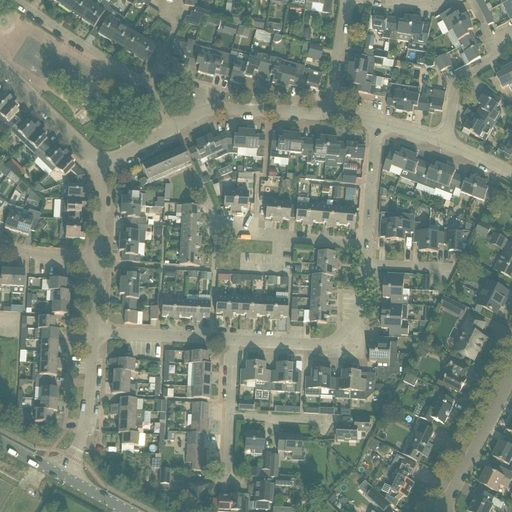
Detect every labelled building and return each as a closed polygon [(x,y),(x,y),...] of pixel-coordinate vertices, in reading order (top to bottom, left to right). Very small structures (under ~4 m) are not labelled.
[(61,0),(58,5),(69,13),(78,0),(61,0)] [(81,21),(92,5),(84,0),(78,0),(69,13),(81,21)] [(95,25),(107,8),(109,6),(100,0),(95,0),(92,5),(81,21),(93,29),(95,25)] [(306,0),(306,8),(305,11),(311,12),(312,5),(324,7),(323,14),(331,15),(333,0),(306,0)] [(511,0),(510,1),(502,5),(511,22),(511,20),(511,0)] [(482,15),(489,12),(483,1),(477,4),(482,15)] [(160,14),(147,7),(144,13),(156,20),(160,14)] [(194,14),(202,16),(210,18),(212,11),(196,7),(196,9),(194,14)] [(110,10),(107,8),(95,25),(101,29),(97,35),(109,43),(120,26),(124,19),(110,10)] [(453,32),(470,23),(466,15),(463,17),(458,8),(440,17),(448,33),(453,31),(453,32)] [(482,15),(489,27),(495,24),(490,15),(489,12),(482,15)] [(201,22),(202,16),(194,14),(191,13),(190,18),(190,19),(201,22)] [(390,40),(394,20),(384,18),(384,16),(376,14),(375,19),(373,31),(378,32),(378,34),(383,35),(382,39),(390,40)] [(232,19),(231,24),(247,26),(247,21),(248,18),(232,16),(232,19)] [(409,42),(410,38),(413,19),(405,18),(404,21),(394,20),(390,40),(409,43),(409,42)] [(422,21),(413,19),(410,38),(409,42),(409,43),(428,47),(429,44),(429,40),(430,35),(432,26),(421,24),(422,21)] [(273,32),(274,25),(268,23),(266,30),(273,32)] [(463,48),(475,42),(471,32),(474,30),(470,23),(453,32),(461,48),(462,49),(463,48)] [(109,43),(121,50),(131,33),(120,26),(109,43)] [(256,30),(254,39),(272,43),(274,35),(256,30)] [(310,31),(302,30),(301,40),(308,42),(310,31)] [(133,57),(143,41),(131,33),(121,50),(133,57)] [(281,41),(282,37),(274,35),(272,43),(276,44),(277,44),(280,43),(281,41)] [(168,52),(172,53),(172,54),(171,60),(178,62),(177,65),(187,68),(193,46),(194,46),(195,42),(188,40),(186,45),(177,42),(177,41),(174,40),(170,47),(168,52)] [(150,58),(156,62),(164,45),(159,42),(156,48),(143,41),(133,57),(146,65),(150,58)] [(471,65),(481,59),(478,52),(480,51),(475,42),(463,48),(462,49),(464,54),(460,56),(465,66),(470,64),(471,65)] [(205,76),(210,58),(212,51),(193,46),(187,68),(198,70),(197,74),(205,76)] [(307,59),(319,62),(323,49),(311,46),(307,59)] [(230,56),(212,51),(210,58),(205,76),(213,78),(214,75),(224,78),(230,56)] [(375,59),(387,61),(388,54),(376,52),(375,59)] [(253,76),(263,79),(269,57),(255,53),(253,61),(248,59),(248,61),(247,66),(244,77),(252,79),(253,76)] [(388,54),(387,61),(388,61),(394,62),(396,54),(389,53),(388,54)] [(248,61),(248,59),(230,54),(224,78),(234,81),(233,84),(241,86),(244,77),(247,66),(248,61)] [(368,77),(368,76),(369,65),(387,67),(388,61),(387,61),(375,59),(356,56),(354,66),(350,66),(349,74),(368,77)] [(446,56),(440,59),(446,70),(452,67),(446,56)] [(281,61),(269,57),(263,79),(272,81),(271,85),(280,87),(284,70),(286,62),(281,61)] [(425,66),(426,58),(419,57),(418,64),(425,66)] [(446,70),(440,59),(435,62),(441,73),(446,70)] [(289,86),(299,89),(304,70),(304,67),(297,65),(295,73),(284,70),(280,87),(288,89),(289,86)] [(511,65),(501,71),(503,74),(497,77),(503,90),(509,87),(511,92),(511,65)] [(304,70),(299,89),(309,92),(310,89),(318,91),(321,79),(320,79),(322,75),(304,70)] [(351,83),(350,93),(370,96),(372,86),(376,87),(377,78),(368,76),(368,77),(349,74),(348,82),(351,83)] [(408,96),(396,94),(397,86),(390,85),(389,91),(390,91),(388,99),(387,107),(397,108),(397,112),(405,113),(408,96)] [(374,93),(373,96),(388,99),(390,91),(389,91),(383,90),(382,95),(374,93)] [(446,94),(433,92),(433,96),(432,101),(427,100),(424,113),(435,115),(435,112),(443,113),(446,94)] [(0,95),(0,94),(0,113),(12,101),(5,95),(3,98),(0,95)] [(408,96),(405,113),(413,115),(414,111),(424,113),(427,100),(420,99),(420,98),(408,96)] [(482,107),(477,116),(495,126),(502,115),(496,112),(499,107),(501,103),(498,100),(494,97),(491,102),(483,98),(480,97),(477,102),(479,105),(482,107)] [(0,113),(0,121),(6,127),(9,123),(14,127),(24,117),(16,110),(18,108),(12,101),(0,113)] [(489,138),(495,126),(477,116),(472,124),(468,122),(464,130),(486,143),(489,138)] [(27,142),(40,129),(34,122),(31,125),(24,117),(14,127),(19,132),(15,136),(24,145),(27,142)] [(47,135),(40,129),(27,142),(24,145),(33,155),(37,150),(42,154),(42,155),(52,145),(44,137),(47,135)] [(224,135),(228,154),(237,155),(237,150),(245,151),(246,132),(237,132),(237,136),(224,135)] [(246,132),(245,151),(244,157),(263,158),(264,147),(264,137),(254,136),(255,133),(246,132)] [(213,162),(228,154),(224,135),(212,140),(211,137),(203,140),(213,162)] [(272,137),(270,157),(279,158),(279,160),(289,161),(289,154),(291,136),(283,135),(282,138),(272,137)] [(302,158),(307,158),(308,158),(309,141),(299,140),(299,137),(291,136),(289,154),(301,155),(302,158)] [(307,158),(306,164),(310,165),(312,166),(314,165),(315,164),(314,163),(326,164),(326,157),(328,139),(320,138),(319,142),(309,141),(308,158),(307,158)] [(335,164),(337,164),(345,165),(347,144),(336,143),(336,140),(328,139),(326,157),(335,158),(335,164)] [(206,164),(210,171),(216,168),(213,162),(203,140),(195,144),(197,147),(188,151),(192,160),(193,163),(199,160),(200,162),(206,160),(208,163),(206,164)] [(509,160),(511,154),(511,144),(509,143),(506,148),(501,145),(498,150),(503,153),(502,155),(501,156),(509,160)] [(347,144),(345,165),(347,165),(348,158),(351,158),(351,160),(364,161),(365,149),(357,148),(357,145),(347,144)] [(52,173),(55,170),(68,156),(62,150),(59,152),(52,145),(42,155),(42,154),(37,159),(52,173)] [(190,167),(187,159),(183,149),(177,152),(178,154),(168,158),(167,156),(157,161),(158,162),(147,167),(147,165),(141,167),(145,176),(149,185),(190,167)] [(391,151),(383,171),(390,174),(392,168),(402,172),(403,172),(410,155),(402,152),(401,155),(391,151)] [(403,172),(402,172),(400,178),(418,185),(418,184),(421,177),(426,164),(416,161),(418,158),(410,155),(403,172)] [(66,177),(68,182),(85,176),(72,164),(74,162),(68,156),(55,170),(64,179),(66,177)] [(16,171),(19,167),(12,160),(9,164),(16,171)] [(436,190),(445,168),(437,165),(435,168),(426,164),(421,177),(418,184),(418,185),(435,192),(436,190)] [(232,168),(220,171),(222,176),(233,173),(232,168)] [(445,168),(436,190),(453,196),(456,190),(461,178),(455,175),(456,172),(452,171),(445,168)] [(357,172),(344,171),(343,177),(343,184),(355,185),(357,172)] [(129,189),(133,189),(134,179),(142,176),(140,172),(130,177),(129,189)] [(343,184),(343,177),(341,175),(335,184),(343,185),(343,184)] [(67,201),(86,202),(87,193),(84,193),(85,176),(68,182),(70,187),(68,187),(67,201)] [(461,178),(456,190),(462,192),(461,194),(473,198),(479,181),(472,178),(470,181),(461,178)] [(282,182),(284,190),(291,189),(289,181),(282,182)] [(487,184),(479,181),(473,198),(484,203),(485,201),(491,203),(496,191),(486,187),(487,184)] [(133,189),(129,189),(125,188),(125,198),(121,198),(121,206),(139,207),(145,208),(145,196),(138,196),(139,189),(133,189)] [(346,205),(356,205),(356,188),(346,188),(346,205)] [(235,213),(236,193),(224,193),(223,210),(230,210),(229,213),(235,213)] [(236,193),(235,213),(240,213),(240,211),(247,211),(248,194),(236,193)] [(407,195),(405,199),(412,202),(414,195),(410,193),(407,195)] [(54,214),(55,199),(46,199),(45,213),(54,214)] [(0,223),(5,211),(8,205),(0,200),(0,223)] [(60,220),(62,220),(82,221),(82,210),(86,210),(86,202),(67,201),(61,200),(59,220),(60,220)] [(267,203),(266,210),(265,220),(272,220),(272,223),(277,224),(279,204),(267,203)] [(279,204),(277,224),(282,224),(283,221),(289,222),(290,205),(279,204)] [(5,211),(0,223),(6,226),(5,230),(16,234),(22,217),(23,212),(24,210),(17,208),(8,205),(5,211)] [(139,207),(121,206),(120,215),(124,215),(123,225),(146,226),(146,219),(139,219),(139,207)] [(302,226),(307,226),(309,207),(297,206),(296,222),(302,223),(302,226)] [(199,208),(189,207),(182,207),(181,219),(202,220),(202,215),(199,214),(199,208)] [(309,207),(307,226),(312,227),(313,223),(319,224),(320,207),(309,207)] [(320,207),(319,224),(326,224),(325,227),(331,228),(332,208),(320,207)] [(332,208),(331,228),(336,228),(336,225),(343,226),(344,209),(332,208)] [(344,209),(343,226),(349,226),(349,230),(355,230),(356,210),(344,209)] [(35,234),(37,225),(41,214),(30,211),(27,218),(22,217),(16,234),(28,237),(30,232),(35,234)] [(395,242),(397,215),(388,214),(387,215),(387,221),(382,220),(380,239),(386,239),(386,241),(395,242)] [(407,215),(397,215),(395,242),(404,242),(405,235),(414,235),(414,224),(415,216),(411,216),(407,216),(407,215)] [(181,219),(181,230),(197,231),(198,225),(201,225),(202,220),(181,219)] [(82,221),(62,220),(61,227),(60,227),(59,240),(84,241),(85,232),(81,232),(82,221)] [(430,233),(430,226),(423,226),(423,225),(421,224),(420,223),(419,224),(414,224),(414,235),(413,244),(420,245),(419,253),(429,253),(430,233)] [(478,228),(475,234),(486,239),(491,229),(480,223),(478,228)] [(475,234),(478,228),(466,224),(465,232),(469,232),(474,235),(475,234)] [(119,235),(119,244),(138,245),(138,244),(144,245),(145,233),(146,233),(147,227),(146,227),(146,226),(123,225),(123,235),(119,235)] [(430,226),(430,233),(429,253),(438,254),(438,246),(444,246),(445,234),(439,234),(439,227),(430,226)] [(153,227),(153,236),(162,237),(163,227),(159,227),(153,227)] [(181,230),(180,242),(200,243),(200,238),(197,238),(197,231),(181,230)] [(458,234),(448,233),(445,233),(445,234),(444,246),(450,247),(449,252),(461,253),(462,251),(462,244),(470,244),(474,235),(469,232),(465,232),(458,231),(458,234)] [(511,245),(506,243),(507,242),(494,236),(490,245),(504,252),(495,272),(511,279),(511,245)] [(180,242),(179,254),(196,255),(197,248),(200,248),(200,243),(180,242)] [(118,252),(122,252),(122,263),(132,263),(135,263),(142,264),(142,257),(137,257),(138,245),(119,244),(118,252)] [(318,253),(317,265),(337,266),(338,261),(334,261),(335,254),(318,253)] [(196,255),(179,254),(178,266),(199,267),(199,262),(196,261),(196,255)] [(317,265),(316,276),(329,277),(333,277),(334,271),(337,271),(337,266),(317,265)] [(146,273),(146,270),(124,269),(124,279),(120,279),(120,287),(139,288),(139,276),(142,277),(146,273)] [(2,271),(1,288),(12,288),(13,271),(2,271)] [(13,271),(12,288),(11,294),(24,295),(25,272),(13,271)] [(384,280),(384,290),(404,291),(405,275),(388,275),(387,281),(384,280)] [(240,281),(241,281),(242,276),(232,276),(232,286),(240,286),(240,281)] [(312,276),(312,288),(332,289),(332,283),(329,283),(329,277),(316,276),(312,276)] [(268,277),(267,286),(275,286),(276,278),(268,277)] [(49,280),(49,290),(49,292),(53,292),(66,292),(66,286),(74,287),(75,281),(49,280)] [(510,293),(501,289),(489,283),(478,306),(497,315),(505,299),(506,300),(510,293)] [(122,306),(136,307),(136,301),(138,301),(139,288),(120,287),(119,296),(123,296),(122,306)] [(332,289),(312,288),(311,300),(328,301),(328,294),(331,294),(332,289)] [(408,297),(404,296),(404,291),(384,290),(383,299),(391,300),(391,306),(403,306),(407,306),(408,306),(408,297)] [(53,292),(52,298),(52,303),(69,304),(70,292),(66,292),(53,292)] [(469,309),(443,296),(440,302),(438,306),(464,319),(469,309)] [(229,299),(216,298),(215,315),(222,315),(222,318),(227,318),(229,299)] [(229,299),(227,318),(232,319),(233,316),(239,316),(240,299),(229,299)] [(240,299),(239,316),(245,316),(245,319),(251,320),(252,300),(240,299)] [(256,317),(263,317),(264,301),(252,300),(251,320),(256,320),(256,317)] [(310,312),(330,313),(331,307),(327,307),(328,301),(311,300),(310,312)] [(168,321),(173,322),(174,302),(162,301),(161,318),(168,318),(168,321)] [(269,321),(274,321),(276,301),(264,301),(263,317),(269,318),(269,321)] [(276,301),(274,321),(280,321),(280,318),(287,319),(288,302),(276,301)] [(178,319),(185,319),(186,302),(174,302),(173,322),(178,322),(178,319)] [(191,323),(197,323),(198,303),(186,302),(185,319),(192,319),(191,323)] [(52,303),(51,315),(68,316),(69,304),(52,303)] [(198,303),(197,323),(202,323),(202,320),(209,320),(210,304),(198,303)] [(124,325),(136,325),(137,314),(135,314),(136,307),(122,306),(122,317),(125,317),(124,325)] [(407,321),(407,306),(403,306),(391,306),(390,311),(383,311),(382,320),(402,321),(407,321)] [(291,310),(290,323),(298,323),(298,310),(291,310)] [(330,313),(310,312),(310,324),(316,324),(316,325),(318,325),(318,324),(326,325),(326,317),(330,318),(330,313)] [(42,330),(55,331),(55,319),(39,318),(38,328),(38,330),(42,330)] [(484,324),(475,320),(470,318),(463,332),(465,333),(456,353),(473,361),(480,347),(483,348),(487,340),(478,336),(484,324)] [(409,326),(402,326),(402,321),(382,320),(382,330),(390,330),(389,336),(408,337),(409,326)] [(41,341),(58,342),(59,331),(55,331),(42,330),(38,330),(35,330),(34,341),(41,341)] [(423,337),(412,336),(413,343),(418,346),(423,337)] [(397,355),(398,339),(379,338),(379,344),(371,344),(371,353),(397,355)] [(58,345),(58,342),(41,341),(41,353),(57,354),(58,345)] [(418,352),(424,358),(430,352),(423,346),(418,352)] [(169,364),(173,364),(174,353),(165,352),(164,364),(169,364)] [(40,358),(40,364),(66,366),(66,361),(57,361),(57,354),(41,353),(40,358)] [(185,353),(184,365),(188,366),(188,365),(195,366),(207,366),(208,354),(185,353)] [(385,380),(396,371),(396,364),(397,364),(398,355),(397,355),(371,353),(370,363),(378,363),(377,369),(379,369),(379,373),(385,380)] [(450,371),(445,381),(440,379),(437,385),(442,388),(442,387),(449,391),(450,389),(459,394),(466,381),(463,379),(469,368),(450,359),(445,369),(450,371)] [(134,375),(134,373),(135,363),(109,361),(109,367),(117,367),(117,373),(113,373),(113,374),(130,375),(134,375)] [(241,371),(240,386),(247,387),(247,383),(251,383),(256,384),(257,364),(248,363),(247,371),(241,371)] [(35,383),(52,384),(53,378),(56,378),(57,371),(65,371),(66,366),(40,364),(33,364),(32,382),(35,382),(35,383)] [(256,389),(255,392),(266,392),(270,393),(270,392),(271,385),(272,372),(266,372),(267,364),(257,364),(256,384),(256,389)] [(286,386),(287,366),(278,365),(277,373),(272,372),(271,385),(276,385),(276,392),(285,393),(286,386)] [(207,366),(195,366),(194,377),(211,378),(211,366),(207,366)] [(286,386),(285,393),(294,393),(293,394),(301,395),(302,374),(296,374),(296,366),(287,366),(286,386)] [(312,379),(306,379),(305,396),(320,397),(322,371),(312,371),(312,379)] [(320,397),(336,398),(336,393),(335,393),(336,380),(331,380),(331,372),(322,371),(320,397)] [(336,393),(336,398),(336,399),(351,400),(351,394),(352,373),(342,372),(342,380),(336,380),(335,393),(336,393)] [(351,394),(351,400),(366,401),(367,393),(367,382),(361,381),(361,373),(352,373),(351,394)] [(113,374),(113,385),(130,386),(130,375),(113,374)] [(403,382),(414,387),(418,379),(407,374),(403,382)] [(194,377),(194,389),(210,389),(211,378),(194,377)] [(367,382),(367,393),(374,393),(375,382),(367,382)] [(52,390),(52,384),(35,383),(35,389),(41,389),(41,400),(57,401),(58,390),(52,390)] [(130,386),(113,385),(112,396),(129,397),(130,386)] [(193,401),(209,401),(210,389),(194,389),(193,401)] [(425,406),(419,419),(431,425),(434,421),(436,422),(436,423),(438,424),(438,423),(444,426),(447,419),(448,419),(450,415),(449,414),(452,409),(452,408),(455,403),(440,395),(435,404),(425,406)] [(56,412),(57,401),(41,400),(40,411),(52,412),(56,412)] [(136,412),(137,401),(120,400),(119,406),(111,406),(110,411),(136,412)] [(165,414),(166,402),(157,402),(156,413),(165,414)] [(239,403),(239,411),(254,412),(255,404),(239,403)] [(191,435),(203,436),(208,436),(208,420),(207,420),(208,406),(193,405),(192,416),(188,416),(187,426),(192,426),(191,435)] [(40,411),(36,411),(35,423),(52,424),(52,412),(40,411)] [(144,413),(136,412),(110,411),(110,416),(119,416),(118,423),(136,424),(142,424),(143,424),(144,413)] [(370,420),(365,419),(355,419),(355,426),(338,425),(337,441),(357,441),(358,432),(370,432),(370,420)] [(142,430),(142,424),(136,424),(118,423),(118,434),(122,435),(135,435),(135,430),(142,430)] [(407,446),(402,455),(418,463),(422,456),(427,459),(433,447),(431,446),(433,442),(431,441),(434,433),(418,425),(412,438),(417,441),(413,449),(407,446)] [(175,432),(166,431),(165,440),(174,441),(175,432)] [(270,479),(271,456),(271,455),(264,454),(265,434),(246,433),(245,450),(251,451),(251,456),(253,458),(262,459),(262,469),(261,478),(270,479)] [(135,435),(122,435),(121,446),(138,447),(138,435),(135,435)] [(191,435),(188,435),(186,472),(203,473),(204,450),(203,450),(203,436),(191,435)] [(301,455),(302,449),(302,439),(288,438),(288,436),(278,435),(278,445),(278,453),(284,453),(284,454),(301,455)] [(373,441),(368,449),(374,452),(379,445),(373,441)] [(511,447),(511,448),(501,442),(493,457),(509,465),(511,459),(511,447)] [(278,456),(271,456),(270,479),(277,479),(278,456)] [(152,460),(152,469),(160,470),(161,460),(155,460),(152,460)] [(386,486),(383,492),(388,494),(385,499),(396,509),(399,503),(404,499),(407,500),(415,485),(407,481),(409,477),(411,478),(416,467),(405,461),(400,472),(397,471),(395,475),(400,477),(394,488),(391,488),(386,486)] [(480,484),(489,489),(497,493),(500,486),(507,490),(511,480),(511,473),(509,472),(501,468),(502,469),(499,476),(487,470),(480,484)] [(251,469),(251,477),(261,478),(262,469),(251,469)] [(170,470),(161,470),(160,485),(169,486),(170,470)] [(291,481),(276,480),(276,488),(291,489),(291,481)] [(203,502),(203,501),(209,493),(203,481),(193,481),(185,492),(191,502),(203,502)] [(256,485),(255,511),(268,511),(269,504),(272,505),(273,486),(256,485)] [(374,489),(367,496),(383,511),(384,511),(391,506),(374,489)] [(490,511),(491,511),(493,506),(491,505),(494,498),(477,489),(473,497),(476,498),(468,511),(490,511)] [(332,494),(326,499),(332,505),(337,499),(332,494)] [(230,511),(232,497),(219,496),(219,501),(213,501),(212,511),(230,511)] [(248,511),(249,503),(243,502),(243,497),(232,497),(230,511),(248,511)]
